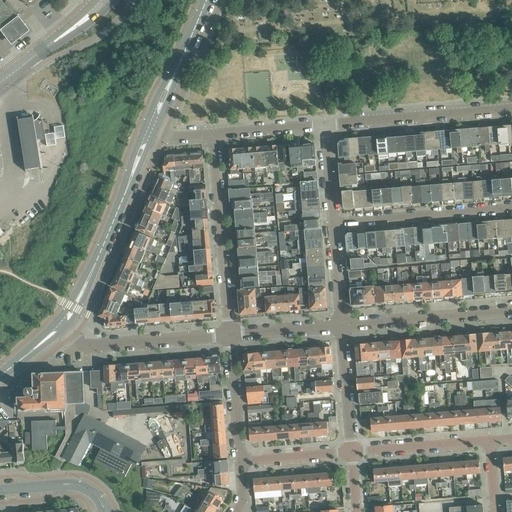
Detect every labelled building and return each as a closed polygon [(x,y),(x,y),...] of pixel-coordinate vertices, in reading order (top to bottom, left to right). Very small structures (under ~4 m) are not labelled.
[(8,5),(5,8),(0,12),(2,13),(0,14),(0,28),(17,16),(8,5)] [(17,16),(0,28),(0,31),(10,44),(28,30),(17,16)] [(487,36),(486,27),(486,24),(478,24),(479,36),(487,36)] [(25,118),(20,119),(17,119),(25,170),(34,168),(41,167),(37,140),(45,139),(42,120),(39,121),(37,119),(38,118),(39,117),(39,116),(40,115),(40,114),(39,116),(38,117),(37,118),(35,119),(34,120),(33,117),(25,118)] [(46,133),(48,145),(57,144),(56,138),(66,136),(64,124),(54,126),(55,132),(46,133)] [(509,148),(509,143),(508,143),(507,127),(504,127),(503,126),(497,127),(499,144),(504,143),(505,149),(509,148)] [(491,128),(488,128),(489,144),(490,144),(499,144),(497,127),(491,127),(491,128)] [(472,130),(469,130),(470,146),(480,145),(479,128),(472,129),(472,130)] [(489,144),(488,128),(485,129),(484,128),(479,128),(480,145),(485,145),(485,151),(490,151),(490,144),(489,144)] [(461,131),(460,131),(461,147),(470,146),(469,130),(466,130),(465,129),(462,129),(461,131)] [(439,140),(440,149),(441,154),(446,154),(445,148),(452,148),(450,132),(450,131),(449,131),(449,130),(437,131),(436,131),(436,140),(439,140)] [(461,152),(460,131),(457,131),(456,130),(453,130),(452,132),(450,132),(452,148),(456,147),(457,153),(461,152)] [(436,140),(436,131),(426,132),(426,133),(424,133),(426,150),(432,149),(432,155),(438,155),(437,149),(439,149),(440,149),(439,140),(436,140)] [(407,151),(406,151),(407,158),(412,157),(411,151),(416,151),(415,134),(413,134),(413,133),(408,134),(408,135),(405,135),(407,151)] [(418,134),(415,134),(416,151),(426,150),(424,133),(424,134),(423,134),(423,133),(418,133),(418,134)] [(397,152),(396,135),(389,135),(389,136),(386,137),(388,153),(397,152)] [(401,135),(396,135),(397,152),(406,151),(407,151),(405,135),(402,135),(401,135)] [(383,136),(377,137),(378,154),(378,156),(388,155),(388,153),(386,137),(383,137),(383,136)] [(367,138),(369,154),(369,159),(374,159),(373,154),(378,154),(377,137),(371,137),(370,138),(367,138)] [(350,164),(355,163),(355,156),(359,155),(358,138),(352,139),(351,140),(348,140),(350,164)] [(363,138),(358,138),(359,155),(369,154),(367,138),(364,139),(363,138)] [(345,164),(350,164),(348,140),(341,141),(339,143),(340,157),(345,156),(345,164)] [(303,167),(303,161),(301,145),(297,145),(295,143),(291,144),(290,146),(289,146),(291,162),(291,168),(303,167)] [(302,145),(301,145),(303,161),(315,159),(314,144),(307,144),(306,143),(303,143),(302,145)] [(277,146),(279,169),(285,168),(284,163),(291,162),(289,146),(289,145),(287,145),(286,144),(283,144),(283,145),(277,146)] [(265,147),(267,171),(279,170),(279,169),(277,146),(275,146),(274,145),(271,145),(270,147),(265,147)] [(254,148),(253,148),(255,172),(267,171),(265,147),(259,148),(258,146),(255,147),(254,148)] [(246,149),(241,149),(243,174),(255,172),(253,148),(252,148),(250,147),(247,147),(246,149)] [(243,174),(241,149),(235,149),(234,148),(231,149),(230,150),(229,150),(230,161),(228,162),(229,169),(230,168),(231,175),(243,174)] [(196,153),(193,153),(195,183),(199,183),(198,168),(203,168),(202,152),(200,152),(199,151),(197,151),(196,153)] [(187,152),(183,153),(185,169),(190,169),(190,184),(195,183),(193,153),(188,153),(187,152)] [(185,169),(183,153),(180,153),(179,154),(174,154),(176,175),(176,176),(180,175),(180,170),(185,169)] [(176,176),(176,175),(174,154),(165,155),(165,161),(163,161),(164,171),(170,170),(171,182),(173,183),(177,184),(176,176)] [(340,174),(348,174),(348,176),(357,175),(356,163),(355,163),(350,164),(345,164),(340,165),(340,174)] [(316,171),(304,172),(304,174),(304,180),(317,179),(316,171)] [(340,177),(341,186),(352,185),(357,184),(358,184),(357,179),(364,178),(363,174),(357,175),(348,176),(348,174),(340,174),(340,177)] [(488,198),(493,197),(492,180),(486,181),(486,174),(481,174),(482,177),(483,197),(487,197),(488,198)] [(156,182),(155,185),(182,197),(184,193),(171,188),(173,183),(171,182),(162,178),(158,176),(158,178),(156,179),(155,181),(156,182)] [(507,196),(511,195),(511,190),(511,179),(506,179),(505,176),(501,176),(501,179),(503,195),(506,195),(507,196)] [(477,177),(477,181),(472,182),(474,199),(479,198),(480,197),(483,197),(482,177),(477,177)] [(461,199),(464,199),(462,178),(458,179),(458,183),(453,183),(454,200),(455,199),(457,200),(460,200),(461,199)] [(468,199),(474,199),(472,182),(467,182),(467,178),(462,178),(464,199),(467,198),(468,199)] [(440,184),(441,193),(444,193),(444,201),(453,200),(454,200),(453,183),(448,184),(447,179),(443,180),(443,184),(441,184),(440,184)] [(503,195),(501,179),(492,180),(493,197),(498,197),(499,196),(503,195)] [(244,187),(244,182),(244,180),(229,181),(229,188),(244,187)] [(418,202),(422,202),(420,180),(416,180),(416,186),(411,187),(412,204),(417,203),(418,202)] [(431,202),(431,201),(430,185),(425,186),(424,180),(420,180),(422,202),(425,202),(426,203),(429,202),(430,201),(431,201),(431,202)] [(317,181),(300,182),(301,187),(287,188),(287,193),(318,190),(317,181)] [(444,201),(444,193),(441,193),(440,184),(430,185),(431,201),(432,201),(432,202),(443,201),(444,201)] [(181,202),(181,201),(182,197),(155,185),(153,189),(152,189),(151,191),(152,193),(151,194),(166,201),(168,196),(181,202)] [(196,200),(206,199),(205,185),(189,186),(189,192),(196,192),(196,200)] [(354,208),(353,192),(352,188),(352,185),(341,186),(342,190),(343,190),(344,206),(346,208),(348,209),(351,209),(353,208),(354,208)] [(407,204),(412,204),(411,187),(401,188),(402,204),(406,203),(407,204)] [(273,197),(273,193),(250,195),(249,188),(229,190),(230,201),(234,200),(273,197)] [(388,206),(393,205),(391,188),(382,189),(383,205),(386,205),(388,206)] [(399,204),(402,204),(401,188),(391,188),(393,205),(398,205),(399,204)] [(380,206),(383,205),(382,189),(372,190),(373,207),(379,207),(380,206)] [(318,199),(318,190),(287,193),(287,197),(295,197),(296,201),(302,201),(318,199)] [(368,207),(373,207),(372,190),(362,191),(364,207),(367,207),(368,207)] [(362,191),(353,192),(354,208),(355,208),(356,208),(359,208),(360,207),(364,207),(362,191)] [(146,207),(165,216),(168,209),(170,204),(150,196),(148,202),(146,202),(145,205),(146,207)] [(273,201),(273,197),(234,200),(234,204),(233,205),(233,208),(235,209),(235,210),(253,208),(252,203),(273,201)] [(207,209),(206,199),(196,200),(190,200),(190,211),(207,209)] [(296,206),(296,211),(319,209),(318,199),(302,201),(302,206),(296,206)] [(141,218),(158,225),(161,218),(164,220),(165,216),(146,207),(143,212),(142,213),(140,216),(141,218)] [(271,217),(271,216),(270,213),(266,213),(266,212),(253,213),(253,208),(235,210),(235,211),(234,212),(234,215),(235,216),(236,220),(271,217)] [(181,216),(181,221),(191,221),(208,219),(207,209),(190,211),(191,216),(181,216)] [(297,214),(303,214),(303,219),(320,218),(319,209),(296,211),(288,211),(289,216),(297,215),(297,214)] [(236,228),(237,229),(254,228),(254,223),(267,222),(267,221),(275,220),(275,216),(271,216),(271,217),(236,220),(236,223),(235,224),(235,227),(236,228)] [(165,228),(161,226),(158,225),(141,218),(139,223),(137,224),(136,227),(137,229),(136,230),(153,237),(156,229),(163,232),(165,228)] [(321,229),(320,218),(303,219),(304,224),(284,226),(285,232),(295,231),(321,229)] [(192,231),(209,229),(208,219),(191,221),(181,221),(182,226),(187,226),(187,223),(191,223),(192,231)] [(488,242),(488,244),(493,243),(492,238),(497,238),(496,221),(489,222),(489,223),(486,223),(488,242)] [(497,238),(502,238),(502,245),(507,245),(505,221),(502,221),(501,221),(496,221),(497,238)] [(478,240),(483,239),(484,243),(488,242),(486,223),(483,223),(482,222),(477,223),(478,240)] [(470,224),(467,224),(469,240),(478,240),(477,223),(471,223),(470,224)] [(456,224),(446,225),(443,225),(444,233),(447,233),(448,242),(448,248),(454,248),(453,242),(459,241),(458,225),(456,225),(456,224)] [(459,225),(458,225),(459,241),(469,240),(467,224),(464,225),(463,224),(460,224),(459,225)] [(444,233),(443,225),(433,226),(433,227),(432,227),(433,243),(439,243),(440,249),(445,249),(445,242),(448,242),(447,233),(444,233)] [(433,243),(432,227),(431,227),(431,226),(426,227),(426,228),(423,228),(425,261),(435,260),(434,256),(434,254),(429,255),(428,244),(433,243)] [(425,261),(423,228),(419,228),(419,227),(413,228),(414,245),(419,245),(420,251),(415,252),(416,262),(425,261)] [(276,236),(276,231),(255,233),(254,228),(237,229),(237,231),(235,232),(236,235),(237,236),(237,239),(276,236)] [(409,245),(414,245),(413,228),(407,228),(407,229),(403,230),(405,246),(405,252),(410,251),(409,245)] [(178,242),(193,240),(209,239),(209,229),(192,231),(193,235),(183,236),(178,237),(178,242)] [(321,229),(295,231),(296,235),(298,235),(298,240),(322,238),(321,229)] [(390,247),(395,247),(394,229),(388,230),(388,231),(385,231),(387,253),(391,253),(390,247)] [(400,229),(394,229),(395,247),(405,246),(403,230),(401,230),(400,229)] [(382,230),(375,231),(377,248),(382,248),(382,254),(387,253),(385,231),(382,231),(382,230)] [(130,243),(130,244),(155,254),(157,249),(151,246),(154,239),(135,231),(134,233),(133,233),(132,236),(133,237),(130,243)] [(367,249),(377,248),(375,231),(369,232),(369,233),(366,233),(367,249)] [(166,245),(171,247),(175,235),(174,235),(175,233),(171,232),(166,245)] [(357,233),(356,234),(357,250),(367,249),(366,233),(363,233),(363,232),(357,233)] [(348,250),(357,250),(356,234),(354,234),(354,233),(349,233),(349,234),(348,234),(346,236),(348,250)] [(175,235),(171,247),(168,253),(178,252),(176,235),(175,235)] [(238,248),(238,249),(256,247),(255,242),(271,241),(271,246),(277,246),(276,236),(237,239),(238,243),(236,244),(237,247),(238,248)] [(322,247),(322,238),(298,240),(299,249),(322,247)] [(194,251),(210,249),(209,239),(193,240),(178,242),(179,252),(185,251),(184,246),(193,245),(194,251)] [(125,254),(125,256),(140,263),(141,263),(144,255),(152,259),(155,254),(130,244),(129,245),(127,250),(125,251),(124,253),(125,254)] [(273,256),(272,254),(272,251),(256,253),(256,247),(238,249),(238,250),(237,251),(237,254),(239,255),(239,259),(273,256)] [(322,247),(299,249),(292,250),(292,254),(306,253),(306,258),(323,257),(322,247)] [(210,254),(210,249),(194,251),(194,255),(195,262),(189,263),(183,263),(183,267),(212,265),(210,254)] [(240,267),(240,268),(258,267),(257,262),(274,260),(278,260),(277,254),(272,254),(273,256),(239,259),(239,262),(238,263),(238,266),(240,267)] [(164,258),(164,257),(158,255),(155,260),(163,264),(166,259),(164,258)] [(140,263),(125,256),(124,257),(122,258),(121,260),(122,262),(120,266),(148,278),(150,273),(140,269),(142,263),(141,263),(140,263)] [(324,266),(323,257),(306,258),(307,263),(293,264),(293,269),(301,268),(324,266)] [(369,263),(364,263),(363,258),(358,259),(347,259),(348,269),(377,267),(369,259),(369,263)] [(493,259),(494,276),(496,293),(500,292),(501,294),(505,294),(506,292),(507,292),(505,275),(499,275),(498,259),(493,259)] [(178,272),(190,271),(195,270),(196,275),(212,274),(212,265),(183,267),(178,268),(178,272)] [(147,281),(148,278),(120,266),(119,270),(117,270),(116,274),(117,276),(116,276),(137,285),(140,278),(147,281)] [(325,275),(324,266),(301,268),(301,273),(308,272),(308,277),(325,275)] [(240,275),(241,278),(271,276),(272,276),(272,271),(258,273),(258,267),(240,268),(240,269),(239,271),(239,274),(240,275)] [(442,297),(443,297),(442,281),(437,282),(436,270),(431,271),(431,276),(432,276),(433,298),(437,298),(438,299),(441,299),(442,297)] [(404,300),(402,273),(397,273),(398,285),(393,285),(395,301),(396,301),(397,303),(400,302),(401,301),(404,300)] [(407,273),(402,273),(404,300),(408,300),(409,302),(412,301),(413,300),(414,300),(413,284),(408,284),(407,278),(407,273)] [(472,278),(474,295),(479,294),(480,296),(483,295),(484,294),(485,294),(483,277),(483,273),(476,273),(476,277),(472,278)] [(160,274),(153,289),(166,288),(165,276),(160,274)] [(213,284),(212,274),(196,275),(196,280),(187,281),(187,282),(182,282),(183,287),(213,284)] [(393,301),(395,301),(393,285),(389,286),(388,274),(383,274),(383,275),(385,302),(388,302),(389,303),(393,303),(393,301)] [(447,281),(442,281),(443,297),(444,297),(445,299),(449,298),(449,297),(453,296),(451,274),(446,275),(447,281)] [(461,296),(463,296),(461,280),(457,280),(456,274),(451,274),(453,296),(456,296),(457,298),(460,297),(461,296)] [(309,286),(325,285),(325,275),(308,277),(301,277),(302,286),(309,286)] [(381,302),(385,302),(383,275),(378,275),(378,280),(379,287),(374,287),(375,303),(376,303),(378,304),(381,304),(381,302)] [(148,296),(151,290),(137,285),(116,276),(115,280),(113,281),(111,284),(112,286),(127,293),(130,286),(141,291),(142,290),(145,291),(143,294),(148,296)] [(271,280),(271,276),(241,278),(241,282),(240,283),(240,286),(241,287),(242,288),(259,287),(259,281),(268,281),(268,280),(271,280)] [(422,283),(424,299),(425,299),(426,300),(429,300),(430,298),(433,298),(432,276),(431,276),(427,276),(427,283),(422,283)] [(496,293),(494,276),(483,277),(485,294),(490,293),(491,295),(494,295),(495,293),(496,293)] [(417,283),(413,284),(414,300),(415,299),(416,301),(419,301),(420,299),(424,299),(422,283),(422,277),(417,277),(417,283)] [(474,295),(472,278),(461,279),(461,280),(463,296),(464,296),(465,297),(468,297),(469,295),(474,295)] [(357,306),(364,305),(362,287),(362,284),(349,285),(351,305),(357,305),(357,306)] [(375,303),(374,287),(373,285),(367,285),(368,286),(362,287),(364,305),(370,305),(370,304),(375,303)] [(265,297),(265,300),(266,307),(266,312),(268,312),(269,313),(272,313),(273,312),(278,311),(277,296),(276,293),(276,287),(272,288),(272,297),(265,297)] [(287,287),(288,295),(289,311),(294,310),(295,311),(298,311),(299,310),(300,310),(300,304),(299,299),(299,294),(293,295),(292,288),(287,287)] [(326,287),(309,288),(310,299),(326,297),(326,287)] [(108,294),(106,298),(121,304),(125,294),(110,288),(110,289),(108,289),(107,292),(108,294)] [(238,291),(239,303),(256,301),(255,289),(238,291)] [(288,311),(289,311),(288,295),(277,296),(278,311),(283,311),(284,312),(287,312),(288,311)] [(327,307),(326,297),(310,299),(310,309),(312,309),(313,309),(316,309),(317,308),(327,307)] [(102,307),(101,308),(116,315),(121,304),(106,298),(103,304),(102,304),(101,306),(102,307)] [(203,301),(205,318),(206,317),(206,319),(210,318),(210,317),(216,317),(214,300),(203,301)] [(192,302),(194,319),(199,318),(199,319),(203,319),(203,318),(205,318),(203,301),(192,302)] [(256,313),(256,301),(239,303),(240,315),(250,314),(251,315),(254,314),(255,313),(256,313)] [(170,303),(172,320),(177,320),(178,321),(180,320),(182,319),(183,319),(181,302),(170,303)] [(181,302),(183,319),(184,319),(184,320),(188,320),(188,319),(194,319),(192,302),(181,302)] [(159,304),(161,321),(162,321),(162,322),(166,322),(166,320),(172,320),(170,303),(159,304)] [(148,305),(149,308),(150,322),(155,322),(155,323),(159,322),(159,321),(161,321),(159,304),(148,305)] [(136,324),(135,313),(130,314),(127,314),(127,316),(122,316),(121,314),(116,315),(101,308),(101,310),(99,310),(98,313),(99,314),(98,316),(104,318),(106,320),(106,324),(105,325),(105,327),(106,328),(108,328),(109,327),(125,325),(136,324)] [(136,324),(136,323),(138,323),(138,324),(145,324),(145,322),(150,322),(149,308),(135,309),(135,313),(136,324)] [(511,363),(511,353),(510,332),(505,332),(505,330),(500,331),(500,332),(499,333),(501,350),(507,349),(508,363),(511,363)] [(493,333),(488,333),(491,365),(496,364),(494,350),(501,350),(499,333),(498,333),(498,331),(493,331),(493,333)] [(491,365),(488,333),(484,334),(482,332),(479,333),(479,334),(477,334),(479,351),(485,351),(486,365),(491,365)] [(466,367),(467,367),(472,366),(471,352),(477,352),(475,334),(474,335),(473,333),(470,333),(469,335),(464,335),(467,360),(466,360),(466,367)] [(461,361),(466,360),(467,360),(464,335),(460,336),(458,334),(455,335),(454,336),(455,353),(461,353),(461,361)] [(447,337),(443,337),(446,369),(450,368),(449,354),(455,353),(454,336),(452,336),(452,335),(447,335),(447,337)] [(433,338),(434,355),(440,355),(441,369),(446,369),(443,337),(440,338),(439,336),(435,336),(434,338),(433,338)] [(427,339),(423,339),(426,370),(430,370),(429,356),(434,355),(433,338),(432,338),(431,337),(428,337),(427,339)] [(405,340),(401,341),(402,358),(404,375),(409,374),(407,357),(414,357),(412,340),(410,340),(410,338),(405,339),(405,340)] [(412,340),(414,357),(419,356),(420,371),(426,370),(423,339),(418,339),(417,338),(413,338),(412,340)] [(401,341),(399,341),(399,339),(394,340),(394,341),(389,342),(391,362),(391,368),(392,374),(397,373),(396,368),(395,358),(402,358),(401,341)] [(372,360),(379,360),(378,343),(377,343),(376,341),(372,342),(371,343),(366,344),(368,365),(372,364),(372,360)] [(379,343),(378,343),(379,360),(387,359),(387,360),(386,360),(386,368),(387,368),(387,374),(392,374),(391,368),(391,362),(389,342),(384,342),(383,341),(379,341),(379,343)] [(369,370),(368,365),(366,344),(363,344),(362,343),(361,343),(361,344),(356,344),(354,346),(357,377),(369,376),(369,370)] [(325,347),(319,348),(321,367),(321,373),(322,379),(325,379),(324,371),(332,370),(330,347),(329,347),(328,345),(325,346),(325,347)] [(303,349),(297,350),(299,366),(310,365),(308,349),(307,349),(307,347),(302,348),(303,349)] [(310,365),(311,368),(321,367),(319,348),(314,348),(314,347),(310,347),(310,349),(308,349),(310,365)] [(294,370),(295,381),(300,381),(300,375),(299,366),(297,350),(293,350),(292,348),(289,349),(288,351),(287,351),(288,367),(295,366),(295,369),(294,370)] [(281,351),(276,352),(279,382),(278,382),(278,385),(281,384),(283,384),(283,376),(282,376),(281,368),(288,367),(287,351),(285,351),(284,349),(281,349),(281,351)] [(266,352),(265,353),(266,368),(266,369),(273,368),(273,371),(272,371),(273,383),(278,382),(279,382),(276,352),(271,352),(270,350),(267,351),(266,352)] [(255,373),(256,378),(256,384),(262,384),(261,378),(260,378),(260,372),(259,372),(259,369),(266,368),(265,353),(264,353),(263,351),(260,351),(259,353),(254,353),(255,373)] [(245,374),(255,373),(254,353),(249,354),(248,352),(245,352),(244,354),(243,354),(245,374)] [(213,357),(208,358),(209,376),(210,385),(215,385),(215,380),(214,380),(214,376),(213,373),(220,373),(219,357),(218,357),(217,355),(213,356),(213,357)] [(197,377),(198,384),(198,390),(203,389),(203,383),(202,383),(202,377),(209,376),(208,358),(206,358),(205,356),(202,357),(201,358),(196,359),(197,375),(197,377)] [(189,359),(184,360),(186,376),(186,378),(191,378),(190,375),(197,375),(196,359),(195,359),(194,357),(191,358),(190,359),(189,359)] [(183,358),(179,359),(178,360),(177,360),(173,361),(174,376),(175,379),(179,379),(179,376),(186,376),(184,360),(183,358)] [(166,361),(162,361),(163,380),(168,380),(168,377),(174,376),(173,361),(172,360),(171,359),(168,360),(167,361),(166,361)] [(162,361),(158,362),(157,362),(156,360),(153,361),(152,362),(150,362),(152,378),(158,378),(159,381),(163,380),(162,361)] [(140,363),(139,363),(140,379),(140,382),(152,381),(152,378),(150,362),(147,363),(146,363),(144,361),(141,362),(140,363)] [(140,379),(139,363),(134,364),(133,362),(130,363),(129,364),(127,364),(128,380),(136,379),(136,388),(136,399),(142,399),(140,382),(140,379)] [(117,365),(116,365),(116,381),(116,386),(125,385),(124,383),(129,383),(128,380),(127,364),(122,365),(121,363),(118,363),(117,365)] [(116,381),(116,365),(110,365),(109,364),(106,364),(105,366),(104,366),(104,383),(110,382),(111,392),(116,392),(116,386),(116,381)] [(101,371),(91,372),(92,388),(98,387),(98,394),(103,394),(102,371),(101,371)] [(18,405),(16,405),(16,411),(18,411),(25,411),(25,412),(27,412),(27,410),(36,410),(50,409),(65,408),(65,413),(66,426),(56,427),(56,420),(32,421),(33,450),(47,450),(47,435),(56,435),(56,430),(66,430),(66,436),(56,457),(64,461),(65,459),(78,466),(90,442),(101,448),(94,461),(125,477),(132,463),(137,466),(138,464),(139,465),(140,463),(138,463),(147,446),(87,416),(90,410),(90,406),(84,403),(83,372),(33,374),(34,387),(31,387),(27,387),(25,390),(25,394),(27,396),(27,398),(18,398),(18,405)] [(374,377),(357,379),(358,389),(382,387),(382,382),(375,382),(374,377)] [(312,389),(306,389),(307,394),(332,391),(332,386),(334,385),(333,382),(332,381),(332,380),(315,381),(316,388),(312,388),(312,389)] [(282,395),(291,395),(290,389),(290,383),(283,384),(281,384),(282,395)] [(248,393),(248,405),(269,403),(268,397),(267,392),(264,392),(264,386),(247,387),(247,388),(246,389),(246,392),(248,393)] [(358,389),(359,405),(388,402),(388,401),(391,401),(390,392),(387,393),(387,394),(383,394),(382,387),(358,389)] [(205,390),(199,391),(199,400),(207,400),(206,392),(205,392),(205,390)] [(210,392),(206,392),(207,400),(222,398),(222,391),(210,392)] [(198,400),(198,393),(187,394),(188,401),(198,400)] [(297,406),(296,400),(296,397),(287,398),(287,407),(297,406)] [(210,405),(211,419),(224,418),(223,404),(210,405)] [(125,409),(117,410),(112,410),(113,416),(113,418),(128,417),(128,416),(136,416),(136,414),(188,410),(188,405),(131,409),(125,409)] [(501,420),(500,408),(487,409),(489,421),(501,420)] [(489,421),(487,409),(474,410),(475,423),(489,421)] [(475,423),(474,410),(461,411),(463,424),(475,423)] [(463,424),(461,411),(449,412),(450,425),(463,424)] [(450,425),(449,412),(435,413),(436,426),(450,425)] [(436,426),(435,413),(423,414),(424,427),(436,426)] [(424,427),(423,414),(409,415),(410,428),(424,427)] [(0,426),(2,429),(7,425),(9,423),(9,420),(4,420),(0,415),(0,426)] [(410,428),(409,415),(396,417),(397,429),(410,428)] [(314,423),(315,436),(328,435),(328,430),(338,429),(337,416),(329,417),(329,422),(314,423)] [(397,429),(396,417),(383,418),(384,430),(397,429)] [(212,424),(212,432),(225,431),(224,418),(211,419),(205,419),(201,420),(197,420),(197,425),(212,424)] [(384,430),(383,418),(370,419),(371,432),(384,430)] [(301,424),(302,437),(315,436),(314,423),(301,424)] [(288,425),(289,438),(302,437),(301,424),(288,425)] [(14,425),(9,425),(10,433),(10,441),(12,453),(12,462),(17,461),(18,463),(23,462),(24,461),(24,450),(23,440),(15,440),(14,425)] [(275,427),(276,440),(289,438),(288,425),(275,427)] [(262,428),(263,441),(276,440),(275,427),(262,428)] [(249,429),(250,442),(263,441),(262,428),(249,429)] [(200,446),(214,445),(226,444),(225,431),(212,432),(213,438),(200,439),(200,446)] [(7,447),(9,446),(8,432),(0,438),(7,447)] [(164,438),(158,441),(165,456),(171,453),(164,438)] [(226,444),(214,445),(215,458),(227,457),(226,444)] [(0,462),(10,462),(12,462),(12,453),(6,453),(0,446),(0,462)] [(511,457),(503,458),(504,471),(511,469),(511,457)] [(228,472),(228,468),(227,460),(228,460),(212,461),(213,473),(229,472),(228,472)] [(466,462),(467,474),(480,473),(479,460),(466,462)] [(467,474),(466,462),(453,463),(454,475),(467,474)] [(454,475),(453,463),(440,464),(441,476),(454,475)] [(441,476),(440,464),(426,465),(427,477),(441,476)] [(427,477),(426,465),(413,466),(414,479),(427,477)] [(142,477),(147,477),(146,470),(154,469),(154,466),(141,467),(142,477)] [(414,479),(413,466),(400,467),(401,480),(414,479)] [(401,480),(400,467),(387,468),(388,481),(401,480)] [(388,481),(387,468),(373,469),(374,482),(388,481)] [(213,473),(206,474),(199,475),(193,475),(194,480),(206,479),(213,479),(214,486),(230,485),(229,484),(228,472),(229,472),(213,473)] [(319,474),(321,486),(334,485),(333,473),(319,474)] [(306,475),(307,487),(321,486),(319,474),(306,475)] [(293,476),(294,489),(307,487),(306,475),(293,476)] [(280,477),(281,490),(294,489),(293,476),(280,477)] [(267,478),(268,491),(281,490),(280,477),(267,478)] [(145,478),(143,487),(144,487),(151,488),(153,480),(145,478)] [(253,479),(254,492),(268,491),(267,478),(253,479)] [(181,496),(184,490),(181,488),(175,496),(181,496)] [(209,491),(202,501),(216,510),(217,509),(220,505),(219,504),(222,500),(227,492),(226,490),(211,488),(209,491)] [(146,490),(146,501),(153,504),(158,505),(161,494),(156,493),(146,490)] [(202,501),(196,511),(214,511),(216,510),(202,501)]
